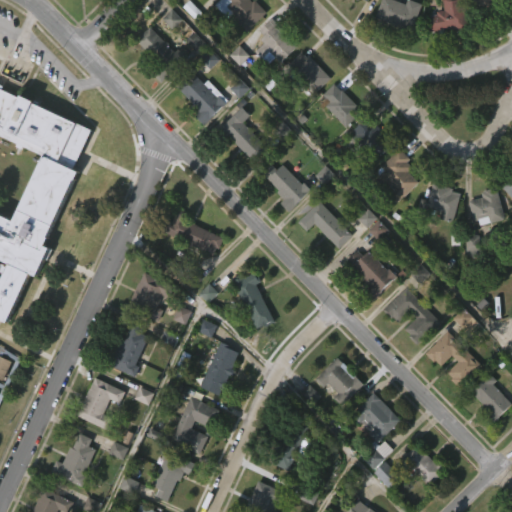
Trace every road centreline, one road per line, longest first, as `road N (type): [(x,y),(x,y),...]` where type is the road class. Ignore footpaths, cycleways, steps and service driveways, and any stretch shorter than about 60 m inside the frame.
road 1 (residential): [(33,0),(511,481)]
road 2 (residential): [(0,510),(150,181),(163,129)]
road 3 (residential): [(210,511),(287,358),(337,306)]
road 4 (residential): [(401,75),(439,136),(470,155),(503,132),(511,106)]
road 5 (residential): [(307,0),(370,61),(401,75)]
